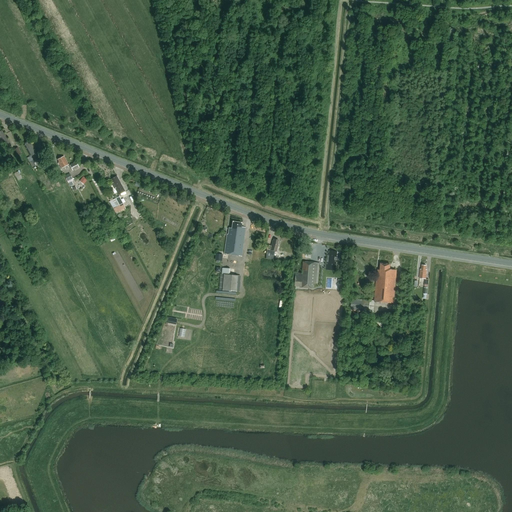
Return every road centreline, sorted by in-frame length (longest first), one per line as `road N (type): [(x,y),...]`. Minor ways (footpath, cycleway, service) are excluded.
road 1 (tertiary): [(511,263),(271,221),(0,115)]
road 2 (track): [(188,511),(206,495),(313,511)]
